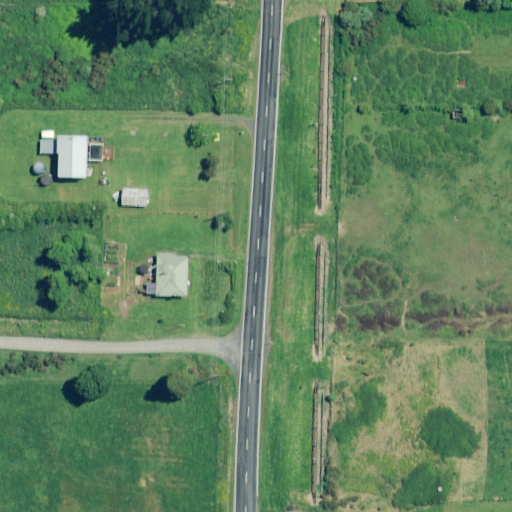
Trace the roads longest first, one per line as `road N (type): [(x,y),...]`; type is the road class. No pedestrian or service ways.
road 1 (tertiary): [(270,0),(250,347)]
road 2 (unclassified): [(0,341),(250,347)]
road 3 (tertiary): [(250,347),(244,511)]
